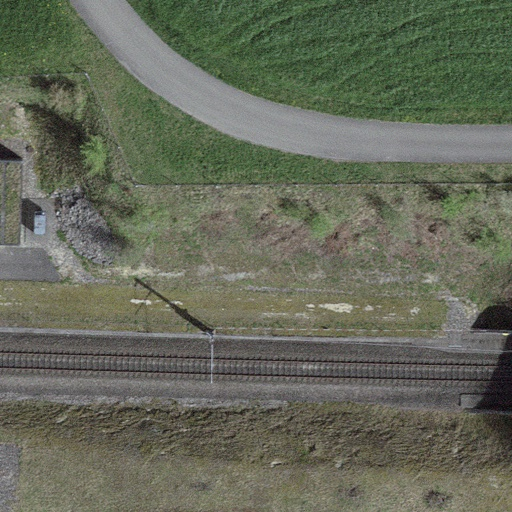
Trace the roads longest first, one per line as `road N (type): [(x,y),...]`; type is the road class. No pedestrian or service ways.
road 1 (residential): [(89,0),(133,56),(266,136),(511,149)]
road 2 (track): [(430,311),(0,295)]
